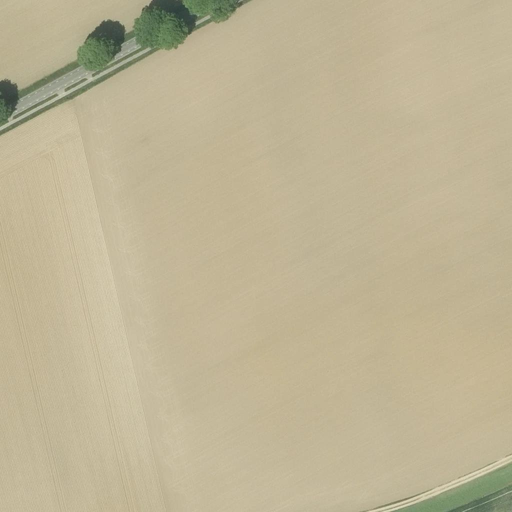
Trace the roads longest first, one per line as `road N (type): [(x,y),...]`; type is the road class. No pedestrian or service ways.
road 1 (tertiary): [(0,117),(218,0)]
road 2 (track): [(365,511),(422,499),(511,454)]
